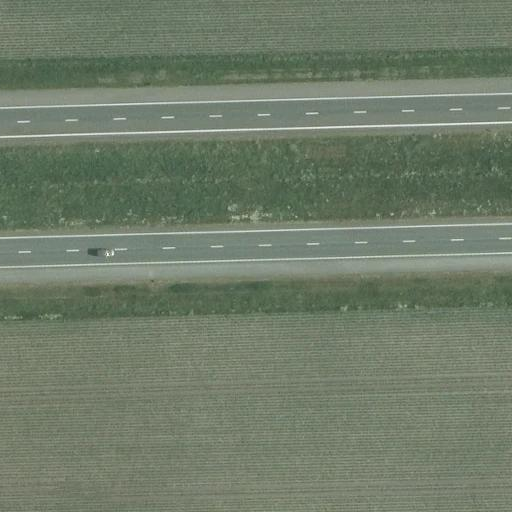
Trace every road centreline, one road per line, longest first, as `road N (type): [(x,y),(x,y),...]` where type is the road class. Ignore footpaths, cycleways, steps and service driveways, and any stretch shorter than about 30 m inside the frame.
road 1 (motorway): [(0,253),(511,238)]
road 2 (motorway): [(511,108),(0,122)]
